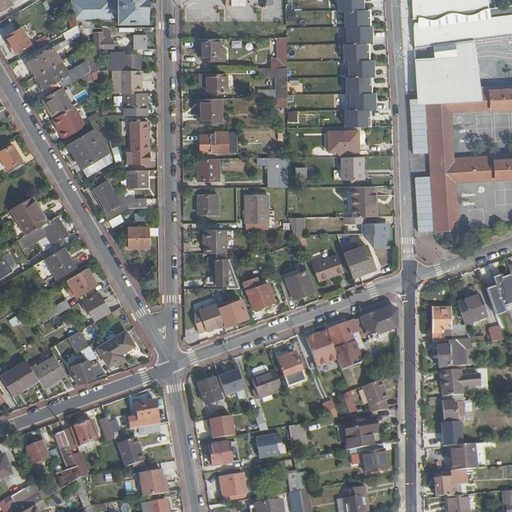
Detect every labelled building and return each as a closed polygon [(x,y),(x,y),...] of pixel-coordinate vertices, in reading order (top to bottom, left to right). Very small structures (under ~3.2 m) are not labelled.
[(0,0),(0,10),(6,7),(13,3),(11,0),(0,0)] [(119,0),(119,7),(109,7),(109,1),(71,1),(76,20),(77,25),(79,30),(93,30),(93,20),(119,19),(119,23),(145,23),(145,0),(119,0)] [(259,0),(260,9),(286,8),(286,0),(259,0)] [(344,11),(364,11),(363,0),(337,0),(338,12),(344,11)] [(490,9),(489,0),(431,0),(429,0),(412,0),(412,3),(413,8),(413,10),(413,25),(421,25),(422,26),(421,29),(415,28),(414,33),(414,53),(415,53),(430,51),(431,63),(414,64),(415,84),(416,105),(427,105),(428,122),(435,232),(458,231),(454,183),(511,179),(511,157),(453,161),(450,113),(511,108),(511,16),(492,19),(490,9)] [(511,16),(511,6),(496,8),(490,9),(492,19),(511,16)] [(201,40),(224,39),(223,9),(200,10),(201,40)] [(346,28),(369,28),(369,11),(364,11),(344,11),(344,28),(346,28)] [(277,39),(286,39),(288,39),(288,22),(277,22),(277,39)] [(79,30),(77,25),(62,34),(66,40),(26,63),(43,92),(47,91),(50,96),(61,89),(72,83),(68,78),(71,76),(57,54),(73,44),(72,42),(80,37),(79,30)] [(6,36),(16,53),(30,45),(20,28),(6,36)] [(346,28),(346,44),(369,44),(371,44),(371,28),(369,28),(346,28)] [(95,48),(102,48),(103,49),(112,49),(112,41),(110,41),(110,33),(95,34),(95,48)] [(134,50),(146,50),(146,36),(134,36),(134,50)] [(224,61),(224,39),(201,40),(198,40),(199,61),(224,61)] [(271,69),(287,69),(286,39),(277,39),(277,58),(271,58),(271,69)] [(348,61),(369,61),(369,44),(346,44),(342,44),(342,61),(348,61)] [(96,51),(84,51),(88,63),(90,73),(97,73),(99,73),(96,51)] [(120,72),(138,72),(138,55),(123,55),(123,52),(110,52),(110,64),(106,64),(106,72),(120,72)] [(348,61),(348,77),(371,77),(374,77),(374,61),(369,61),(348,61)] [(73,72),(78,80),(84,77),(90,73),(88,63),(73,72)] [(258,78),(269,78),(269,69),(258,69),(258,78)] [(277,98),(287,98),(287,69),(271,69),(269,69),(269,78),(275,78),(275,94),(267,94),(267,91),(260,91),(260,99),(262,99),(277,98)] [(142,94),(141,72),(138,72),(120,72),(119,94),(123,94),(123,109),(147,109),(147,94),(142,94)] [(90,73),(84,77),(87,82),(93,81),(90,73)] [(228,93),(228,76),(204,76),(203,92),(228,93)] [(348,77),(346,78),(346,95),(349,95),(371,94),(371,77),(348,77)] [(61,89),(50,96),(42,101),(53,119),(72,108),(61,89)] [(349,95),(350,111),(370,111),(375,111),(375,94),(371,94),(349,95)] [(277,109),(287,108),(287,98),(277,98),(277,109)] [(223,99),(200,100),(199,124),(222,123),(223,99)] [(84,128),(72,108),(53,119),(65,140),(84,128)] [(350,111),(345,111),(345,127),(371,127),(370,111),(350,111)] [(129,131),(129,144),(148,144),(148,122),(128,123),(128,131),(129,131)] [(95,130),(69,145),(74,154),(87,177),(110,163),(105,156),(109,153),(95,130)] [(356,132),(329,132),(329,152),(356,152),(356,132)] [(218,136),(218,154),(225,154),(225,134),(215,134),(215,136),(218,136)] [(200,154),(218,154),(218,136),(215,136),(200,136),(200,154)] [(148,144),(129,144),(129,153),(125,153),(126,165),(148,165),(148,152),(148,144)] [(0,153),(0,159),(10,176),(25,167),(12,146),(0,153)] [(360,157),(341,158),(340,181),(360,181),(360,157)] [(266,167),(267,189),(288,189),(288,158),(256,159),(256,167),(266,167)] [(219,159),(198,160),(198,181),(219,181),(219,159)] [(296,168),(296,178),(306,178),(306,168),(296,168)] [(147,171),(118,172),(121,181),(121,182),(125,182),(125,188),(148,187),(147,171)] [(95,190),(103,203),(116,196),(107,182),(95,190)] [(374,187),(347,188),(347,216),(361,215),(365,215),(374,215),(374,187)] [(103,203),(111,216),(127,208),(123,192),(120,194),(116,196),(103,203)] [(199,215),(219,215),(219,196),(199,196),(199,215)] [(268,196),(245,196),(244,224),(268,224),(268,196)] [(126,198),(129,209),(145,209),(145,198),(126,198)] [(10,212),(26,237),(39,229),(46,225),(31,199),(10,212)] [(103,203),(100,205),(108,218),(111,216),(103,203)] [(147,212),(133,212),(134,221),(145,221),(145,217),(147,217),(147,212)] [(108,219),(111,226),(123,222),(121,215),(108,219)] [(361,215),(347,216),(344,216),(344,225),(362,225),(365,225),(365,215),(361,215)] [(288,218),(292,227),(304,227),(303,217),(288,218)] [(26,237),(19,241),(25,250),(45,238),(50,247),(69,236),(58,218),(46,225),(39,229),(26,237)] [(374,247),(387,246),(386,225),(365,225),(362,225),(363,233),(374,233),(374,247)] [(148,248),(148,228),(128,229),(129,248),(148,248)] [(203,254),(213,254),(226,254),(226,231),(202,231),(203,254)] [(294,235),(297,244),(300,250),(309,247),(304,235),(294,235)] [(46,251),(50,257),(55,254),(63,249),(59,243),(46,251)] [(63,249),(55,254),(62,267),(80,256),(73,243),(63,249)] [(345,255),(353,278),(375,270),(368,247),(345,255)] [(0,276),(11,269),(1,253),(0,252),(0,276)] [(227,287),(227,289),(240,289),(227,254),(226,254),(213,254),(213,287),(227,287)] [(320,283),(345,274),(338,255),(312,264),(320,283)] [(87,269),(67,282),(71,288),(67,291),(69,295),(73,293),(76,298),(96,286),(87,269)] [(293,299),(316,291),(308,271),(286,279),(293,298),(293,299)] [(485,282),(492,301),(506,295),(511,310),(511,280),(509,272),(498,276),(498,277),(485,282)] [(280,281),(287,300),(293,298),(286,279),(280,281)] [(268,283),(247,291),(254,310),(275,303),(268,283)] [(99,294),(84,303),(94,321),(110,312),(99,294)] [(480,295),(456,303),(465,324),(487,316),(480,295)] [(241,301),(223,307),(230,325),(247,319),(241,301)] [(67,302),(42,316),(47,323),(71,309),(67,302)] [(218,309),(217,305),(192,314),(199,334),(224,326),(218,309)] [(218,309),(224,326),(225,327),(230,325),(223,307),(218,309)] [(398,329),(397,309),(393,307),(362,318),(368,335),(377,332),(378,334),(393,328),(394,330),(398,329)] [(432,313),(434,342),(470,338),(465,326),(451,327),(450,309),(436,309),(436,313),(432,313)] [(11,325),(20,322),(17,315),(9,318),(11,325)] [(362,318),(355,321),(361,338),(368,335),(362,318)] [(355,321),(327,331),(338,360),(342,371),(362,364),(361,361),(369,359),(368,357),(363,343),(361,338),(355,321)] [(491,341),(506,340),(501,328),(489,329),(491,341)] [(338,360),(327,331),(321,334),(324,342),(329,340),(331,346),(312,353),(317,367),(338,360)] [(79,332),(57,345),(66,360),(81,352),(87,362),(71,367),(77,385),(105,375),(79,332)] [(109,366),(124,357),(122,354),(135,347),(126,333),(99,348),(109,366)] [(324,342),(321,334),(307,339),(312,353),(331,346),(329,340),(324,342)] [(448,342),(449,347),(438,347),(440,368),(467,366),(466,350),(470,350),(469,340),(448,342)] [(363,343),(368,357),(373,355),(368,341),(363,343)] [(274,349),(285,377),(302,371),(292,343),(274,349)] [(122,354),(124,357),(137,350),(135,347),(122,354)] [(37,381),(43,391),(66,376),(55,357),(35,369),(34,367),(30,369),(37,381)] [(1,377),(12,396),(37,381),(30,369),(26,363),(1,377)] [(236,392),(239,399),(247,395),(235,368),(217,376),(225,396),(236,392)] [(283,394),(275,372),(269,374),(268,370),(265,368),(254,372),(253,375),(254,379),(252,380),(255,389),(259,400),(260,402),(283,394)] [(440,372),(442,397),(443,397),(463,395),(462,387),(475,386),(480,386),(478,374),(461,376),(460,370),(459,370),(440,372)] [(199,384),(206,404),(222,399),(215,379),(199,384)] [(370,407),(372,412),(389,409),(386,401),(388,400),(380,380),(377,381),(362,387),(369,407),(370,407)] [(343,395),(349,413),(357,411),(350,392),(343,395)] [(463,395),(443,397),(444,404),(465,402),(464,395),(463,395)] [(143,427),(160,424),(156,400),(135,403),(138,422),(135,423),(136,429),(138,428),(143,427)] [(331,402),(322,406),(327,420),(337,418),(331,402)] [(465,402),(444,404),(443,404),(445,420),(459,419),(460,422),(467,422),(465,402)] [(254,412),(259,425),(267,422),(261,409),(254,412)] [(208,417),(210,437),(234,435),(232,415),(208,417)] [(344,423),(348,449),(358,448),(374,445),(372,434),(378,433),(376,417),(344,423)] [(108,442),(114,439),(112,433),(106,418),(100,420),(108,442)] [(91,422),(64,432),(69,447),(81,477),(91,476),(82,451),(76,453),(74,448),(97,440),(91,422)] [(161,431),(160,424),(143,427),(145,434),(161,431)] [(294,425),(290,426),(294,449),(308,446),(304,424),(294,425)] [(458,441),(473,439),(472,428),(457,429),(458,441)] [(69,447),(64,432),(56,435),(61,450),(69,447)] [(258,458),(278,455),(276,443),(281,443),(279,432),(255,436),(258,458)] [(118,445),(126,468),(143,461),(134,439),(118,445)] [(39,493),(43,500),(61,490),(56,476),(55,473),(48,477),(43,461),(49,458),(43,442),(26,448),(40,483),(48,480),(51,486),(39,493)] [(228,443),(209,446),(212,466),(232,462),(228,443)] [(358,448),(358,453),(359,454),(362,453),(363,463),(365,473),(387,469),(384,450),(383,450),(382,444),(374,445),(358,448)] [(478,468),(476,444),(474,444),(450,447),(453,471),(478,468)] [(56,476),(61,490),(81,477),(69,447),(61,450),(69,471),(56,476)] [(16,457),(21,455),(19,448),(13,450),(16,457)] [(362,453),(359,454),(353,455),(355,465),(363,463),(362,453)] [(0,479),(12,475),(4,455),(0,456),(0,479)] [(241,467),(218,471),(219,478),(243,474),(241,467)] [(296,468),(296,471),(298,483),(306,482),(304,467),(296,468)] [(161,470),(139,474),(142,497),(168,493),(166,483),(163,484),(161,470)] [(286,473),(290,492),(291,492),(299,491),(298,483),(296,471),(286,473)] [(243,474),(219,478),(222,497),(246,493),(243,474)] [(24,489),(30,485),(25,476),(22,477),(19,480),(24,489)] [(435,480),(437,498),(448,497),(463,496),(462,485),(455,485),(454,478),(435,480)] [(34,483),(30,485),(24,489),(3,501),(9,511),(24,511),(34,506),(42,501),(34,483)] [(366,511),(364,495),(367,494),(365,485),(345,489),(346,497),(344,497),(346,511),(366,511)] [(303,511),(313,511),(310,489),(299,491),(303,511)] [(303,511),(299,491),(291,492),(294,511),(303,511)] [(463,496),(448,497),(449,511),(471,511),(469,495),(463,496)] [(283,497),(285,511),(292,511),(290,496),(283,497)] [(256,511),(282,511),(281,500),(255,505),(256,511)] [(149,511),(168,511),(167,501),(148,504),(149,511)] [(105,503),(91,505),(93,511),(104,511),(108,511),(105,503)]
